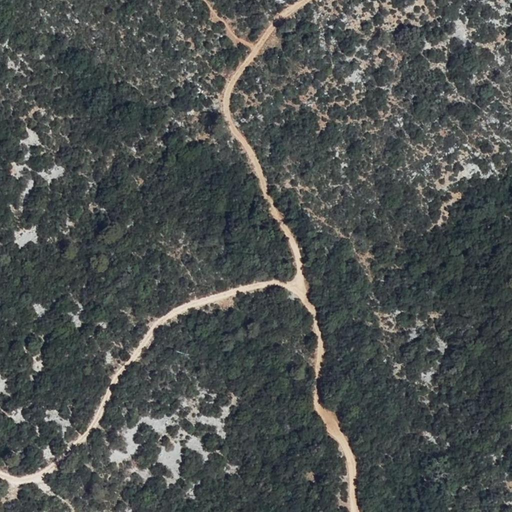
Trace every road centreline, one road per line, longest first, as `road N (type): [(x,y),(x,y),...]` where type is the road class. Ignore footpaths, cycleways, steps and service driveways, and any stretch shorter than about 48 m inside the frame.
road 1 (track): [(254,44),(223,106),(287,231),(293,282),(316,328),(320,404),(347,454),(353,511)]
road 2 (track): [(293,282),(253,285),(160,315),(57,462),(25,476),(0,470)]
